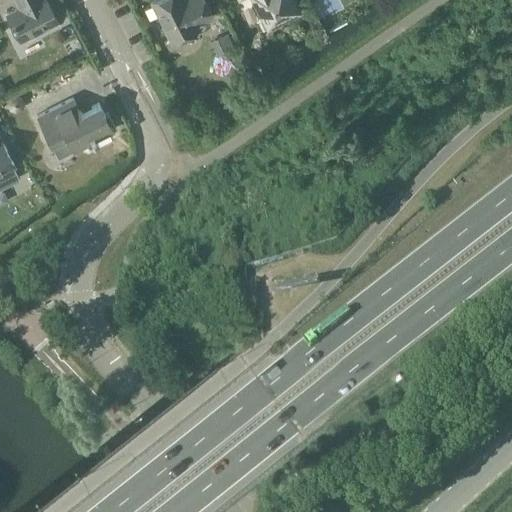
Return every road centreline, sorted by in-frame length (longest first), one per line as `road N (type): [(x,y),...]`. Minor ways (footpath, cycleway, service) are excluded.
road 1 (primary): [(511,195),(101,511)]
road 2 (primary): [(166,511),(511,248)]
road 3 (unclassified): [(179,511),(0,311)]
